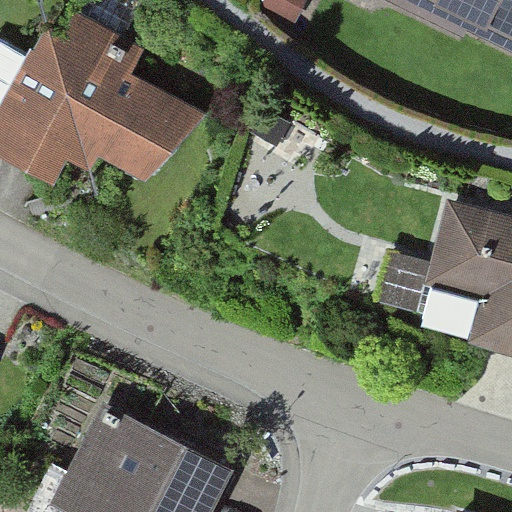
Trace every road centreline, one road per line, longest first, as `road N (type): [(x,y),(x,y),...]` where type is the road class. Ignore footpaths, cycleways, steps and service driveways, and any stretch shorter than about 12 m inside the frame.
road 1 (residential): [(0,241),(57,275),(356,404)]
road 2 (residential): [(356,404),(511,445)]
